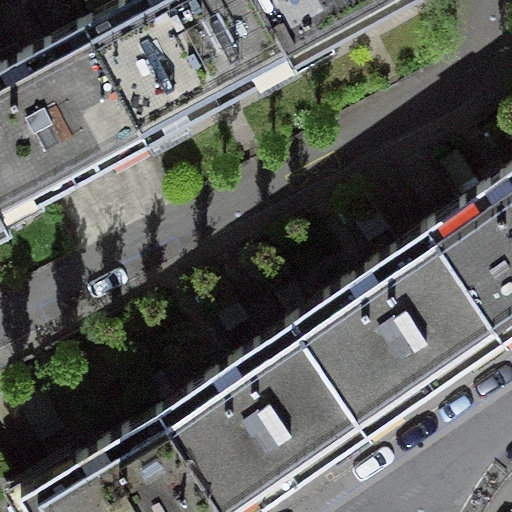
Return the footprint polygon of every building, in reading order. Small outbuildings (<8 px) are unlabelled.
[(112,0),(85,15),(148,133),(293,54),(263,0),(112,0)] [(263,0),(293,54),(394,0),(263,0)] [(148,133),(85,15),(21,49),(20,49),(11,53),(2,58),(3,59),(0,60),(0,206),(8,222),(11,221),(5,210),(148,133)] [(511,321),(511,158),(504,164),(503,164),(495,169),(487,175),(487,176),(427,217),(503,327),(511,321)] [(0,226),(8,222),(0,206),(0,226)] [(367,420),(503,327),(427,217),(361,262),(291,310),(367,420)] [(229,511),(233,511),(367,420),(291,310),(223,355),(159,401),(229,511)] [(229,511),(159,401),(100,435),(91,440),(82,445),(83,445),(20,483),(36,511),(229,511)]
